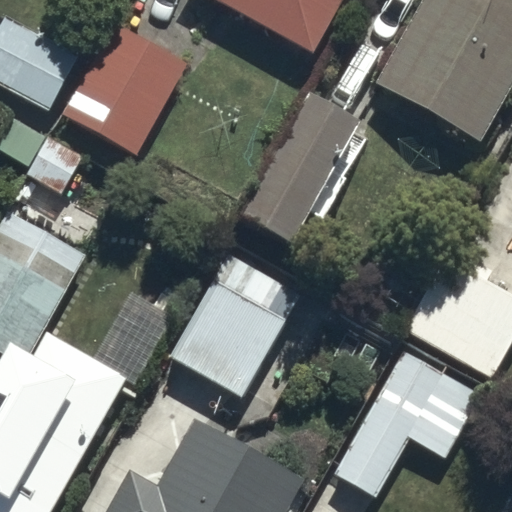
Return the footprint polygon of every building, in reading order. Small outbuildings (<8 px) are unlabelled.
[(193,0),(192,3),(315,71),(355,0),(193,0)] [(511,94),(511,0),(439,0),(381,101),(477,155),(511,94)] [(79,73),(13,35),(0,56),(0,91),(51,120),(79,73)] [(119,49),(74,125),(141,165),(186,89),(119,49)] [(8,120),(0,135),(0,155),(26,170),(22,177),(58,198),(79,161),(8,120)] [(317,121),(245,242),(289,268),(361,147),(317,121)] [(0,354),(19,366),(0,398),(0,511),(62,511),(129,401),(43,351),(89,273),(17,230),(0,259),(0,354)] [(511,314),(453,279),(415,343),(487,385),(511,343),(511,314)] [(220,302),(181,368),(248,408),(288,341),(220,302)] [(478,407),(411,369),(344,483),(378,502),(411,444),(444,463),(478,407)] [(293,511),(296,508),(186,445),(155,498),(143,490),(130,511),(293,511)]
